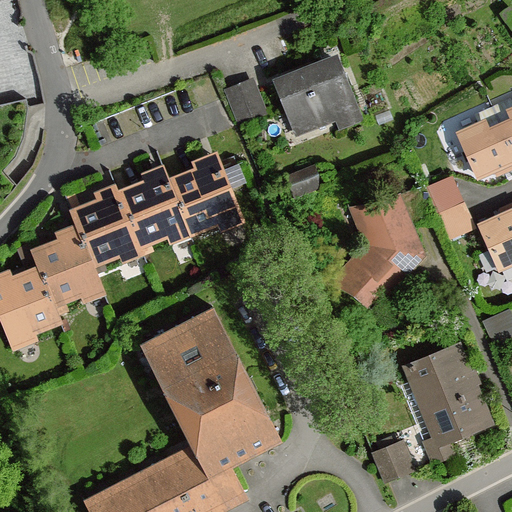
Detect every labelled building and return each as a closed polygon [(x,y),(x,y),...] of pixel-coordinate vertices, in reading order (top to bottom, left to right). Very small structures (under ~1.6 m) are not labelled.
[(370,122),(343,55),(278,81),(301,139),(341,124),(344,132),(370,122)] [(231,87),(245,121),(274,109),(260,75),(231,87)] [(511,112),(463,133),(484,180),(511,167),(511,112)] [(252,223),(222,156),(83,217),(92,236),(0,276),(0,318),(17,356),(130,306),(119,282),(252,223)] [(406,190),(355,213),(370,248),(337,284),(377,322),(436,258),(406,190)] [(511,277),(511,212),(480,227),(505,280),(511,277)] [(511,309),(490,318),(498,336),(510,331),(506,323),(511,320),(511,309)] [(198,448),(87,503),(91,511),(238,511),(257,503),(241,470),(289,446),(221,312),(148,349),(198,448)] [(499,429),(462,346),(406,371),(443,454),(499,429)] [(410,436),(378,449),(390,480),(422,467),(410,436)]
